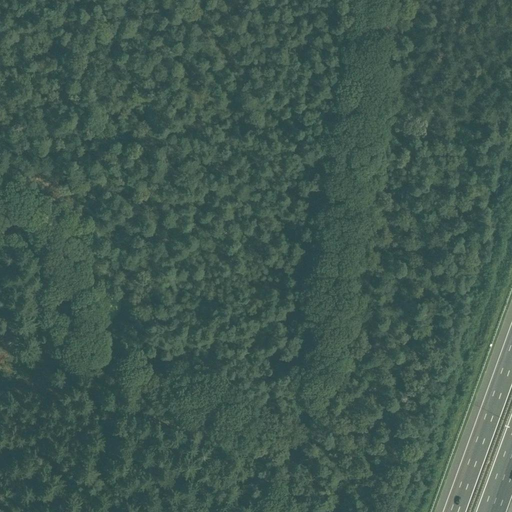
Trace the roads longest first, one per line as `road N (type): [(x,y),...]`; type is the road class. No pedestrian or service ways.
road 1 (track): [(201,0),(85,212),(61,229),(60,298),(94,340),(147,378),(293,446)]
road 2 (track): [(371,0),(350,188),(314,377),(271,511)]
road 3 (motorway): [(511,354),(455,511)]
